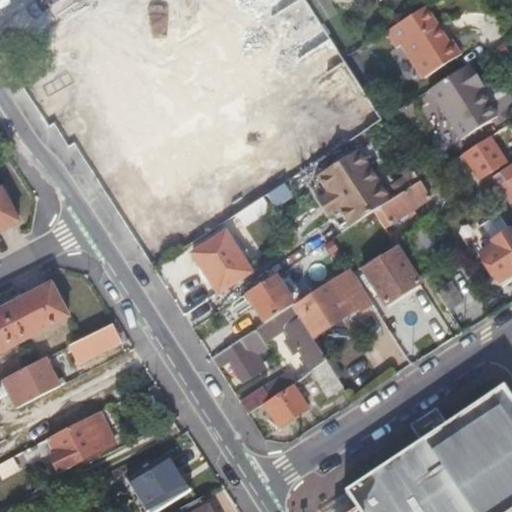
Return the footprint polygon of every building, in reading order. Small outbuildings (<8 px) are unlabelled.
[(95,136),(142,228),(195,201),(177,167),(265,123),(268,130),(291,118),(231,0),(226,0),(208,9),(203,0),(182,0),(79,52),(73,42),(47,55),(59,76),(34,88),(66,151),(95,136)] [(95,0),(107,17),(132,0),(95,0)] [(455,58),(446,44),(433,24),(401,43),(423,79),(455,58)] [(451,40),(446,44),(455,58),(460,55),(451,40)] [(479,83),(468,66),(428,92),(461,141),(496,119),(478,91),(474,86),(479,83)] [(474,86),(478,91),(483,89),(479,83),(474,86)] [(504,163),(488,138),(461,155),(477,181),(504,163)] [(317,179),(349,228),(372,213),(388,202),(356,153),(317,179)] [(511,164),(491,178),(501,193),(509,188),(511,193),(511,164)] [(372,213),(383,229),(429,200),(419,183),(388,202),(372,213)] [(0,233),(19,224),(0,192),(0,233)] [(447,204),(443,198),(435,203),(439,209),(447,204)] [(433,246),(422,230),(405,240),(416,256),(433,246)] [(511,237),(508,231),(489,243),(492,247),(479,255),(497,282),(509,274),(511,277),(511,237)] [(192,256),(217,293),(249,273),(224,236),(192,256)] [(384,307),(418,284),(389,237),(370,249),(378,261),(362,272),(384,307)] [(345,321),(371,305),(349,271),(321,289),(293,307),(290,308),(298,321),(311,341),(344,319),(345,321)] [(244,296),(264,325),(290,308),(293,307),(273,277),(244,296)] [(434,292),(449,316),(464,307),(449,283),(434,292)] [(0,352),(68,317),(50,285),(0,311),(0,352)] [(283,331),(311,372),(324,362),(311,341),(298,321),(290,308),(264,325),(221,352),(228,363),(243,384),(262,371),(251,355),(266,347),(263,343),(283,331)] [(120,344),(110,326),(69,347),(79,366),(120,344)] [(203,364),(208,372),(222,363),(224,365),(228,363),(221,352),(210,359),(203,364)] [(17,409),(60,387),(45,360),(0,383),(0,394),(7,391),(17,409)] [(327,397),(340,388),(324,362),(311,372),(327,397)] [(270,400),(291,386),(302,378),(295,368),(275,381),(278,386),(266,394),(270,400)] [(270,400),(263,405),(278,428),(306,409),(291,386),(270,400)] [(511,511),(511,407),(500,390),(343,494),(354,511),(511,511)] [(115,445),(97,414),(50,438),(59,454),(51,458),(59,473),(115,445)] [(156,511),(188,493),(166,456),(127,481),(145,511),(156,511)]
